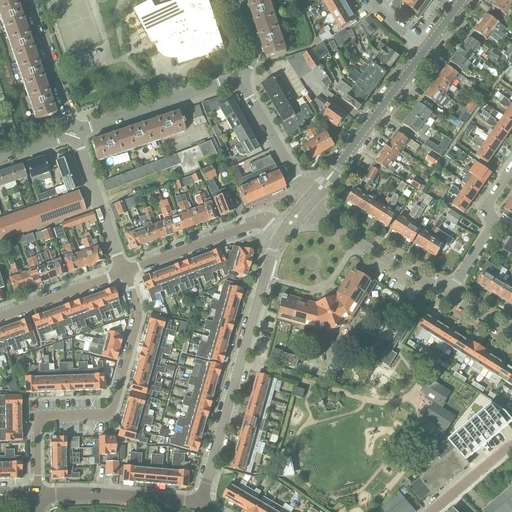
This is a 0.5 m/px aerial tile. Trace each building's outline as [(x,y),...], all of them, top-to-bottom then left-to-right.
[(15,0),(10,0),(0,3),(0,16),(6,34),(25,27),(15,0)] [(134,10),(141,23),(152,44),(157,41),(161,48),(160,48),(161,49),(162,51),(164,53),(167,54),(169,55),(172,55),(174,55),(176,55),(179,64),(205,56),(224,50),(208,0),(179,0),(155,8),(151,0),(134,10)] [(277,23),(269,0),(249,0),(248,0),(257,29),(277,23)] [(324,5),(326,8),(339,0),(322,0),(325,4),(324,5)] [(331,15),(347,5),(344,0),(339,0),(326,8),(328,11),(329,11),(331,15)] [(390,0),(392,2),(394,1),(409,12),(410,11),(413,13),(414,14),(416,16),(418,16),(420,14),(420,13),(424,8),(425,7),(415,0),(390,0)] [(511,5),(505,0),(497,0),(493,6),(495,7),(492,11),(504,20),(507,16),(506,15),(510,10),(511,11),(511,5)] [(323,29),(324,29),(328,26),(333,23),(352,12),(347,5),(331,15),(333,18),(332,19),(332,18),(324,23),(321,25),(323,29)] [(487,14),(480,22),(499,37),(502,33),(496,28),(499,23),(500,24),(504,20),(492,11),(489,15),(487,14)] [(341,32),(345,30),(357,22),(355,20),(356,20),(352,12),(333,23),(336,27),(338,26),(340,29),(339,29),(341,32)] [(360,23),(360,24),(364,32),(365,31),(370,36),(379,27),(369,17),(360,23)] [(486,40),(489,37),(499,44),(502,39),(499,37),(480,22),(474,31),(486,40)] [(286,52),(277,23),(257,29),(267,58),(286,52)] [(364,32),(360,24),(354,28),(357,35),(364,32)] [(331,30),(328,26),(324,29),(326,33),(322,35),(319,37),(322,42),(327,39),(328,40),(332,37),(329,31),(331,30)] [(6,34),(16,63),(35,56),(25,27),(6,34)] [(341,32),(339,34),(344,44),(350,41),(345,30),(341,32)] [(347,32),(345,30),(350,41),(353,47),(356,46),(354,41),(356,41),(355,39),(356,38),(352,30),(347,32)] [(333,37),(339,48),(344,45),(343,44),(344,44),(339,34),(333,37)] [(482,45),(481,46),(469,37),(463,45),(480,58),(484,52),(486,54),(489,50),(482,45)] [(329,44),(333,52),(337,49),(334,41),(329,44)] [(319,46),(324,57),(329,54),(323,43),(319,46)] [(381,43),(375,51),(393,64),(398,57),(385,47),(384,45),(381,43)] [(483,60),(480,58),(463,45),(462,44),(455,53),(456,54),(471,64),(477,68),(483,60)] [(503,50),(500,53),(508,58),(510,59),(511,56),(511,44),(506,53),(503,50)] [(312,50),(319,61),(324,57),(319,46),(312,50)] [(365,53),(370,57),(388,71),(393,64),(375,51),(370,47),(365,53)] [(319,61),(312,50),(307,53),(306,52),(286,59),(299,81),(321,66),(318,61),(319,61)] [(500,53),(494,50),(489,57),(502,66),(508,58),(500,53)] [(460,75),(464,78),(465,76),(469,78),(472,74),(467,70),(471,64),(456,54),(450,62),(462,71),(460,75)] [(35,56),(16,63),(26,91),(45,85),(35,56)] [(383,77),(388,71),(370,57),(365,63),(383,77)] [(482,67),(488,71),(491,66),(485,62),(482,67)] [(360,70),(365,74),(378,84),(383,77),(365,63),(360,70)] [(446,66),(440,75),(452,84),(457,79),(471,90),(475,85),(469,82),(464,78),(460,75),(459,76),(446,66)] [(373,90),(378,84),(365,74),(363,76),(353,69),(350,73),(373,90)] [(368,97),(373,90),(350,73),(347,77),(357,85),(355,87),(368,97)] [(440,75),(432,85),(445,95),(449,89),(455,94),(458,89),(452,84),(440,75)] [(261,85),(283,123),(281,125),(285,132),(294,127),(290,120),(296,117),(295,116),(273,78),(261,85)] [(327,78),(322,82),(326,87),(331,83),(327,78)] [(340,80),(338,84),(363,103),(368,97),(355,87),(353,90),(340,80)] [(479,87),(487,91),(490,85),(483,80),(479,87)] [(358,109),(363,103),(338,84),(334,88),(344,95),(342,97),(358,109)] [(45,85),(26,91),(36,120),(55,114),(45,85)] [(445,95),(432,85),(424,96),(437,105),(442,109),(450,99),(445,95)] [(314,100),(309,93),(306,96),(310,103),(314,100)] [(220,109),(226,120),(240,111),(233,100),(225,104),(221,97),(214,99),(218,110),(220,109)] [(324,104),(317,98),(313,103),(321,108),(324,104)] [(212,100),(208,101),(212,112),(218,110),(214,99),(212,100)] [(465,109),(472,114),(479,104),(472,99),(465,109)] [(206,114),(212,112),(208,101),(202,103),(206,114)] [(338,107),(329,101),(320,114),(327,120),(328,118),(338,126),(346,114),(337,108),(338,107)] [(411,114),(426,125),(430,120),(433,122),(436,117),(432,114),(419,103),(411,114)] [(294,127),(304,121),(313,115),(307,104),(300,109),(302,112),(295,116),(296,117),(290,120),(294,127)] [(199,105),(193,107),(197,119),(203,116),(199,105)] [(191,121),(197,119),(193,107),(187,109),(191,121)] [(465,109),(458,120),(457,121),(464,124),(465,125),(472,114),(465,109)] [(247,123),(240,111),(226,120),(233,132),(247,123)] [(149,122),(156,141),(185,131),(182,125),(184,124),(183,120),(181,120),(178,112),(149,122)] [(460,130),(464,124),(457,121),(458,120),(452,117),(445,113),(442,117),(449,121),(448,122),(460,130)] [(428,128),(425,125),(426,125),(411,114),(403,125),(421,138),(428,128)] [(196,126),(205,123),(203,116),(197,119),(191,121),(196,126)] [(509,134),(511,129),(511,121),(504,116),(499,124),(495,122),(496,121),(490,117),(488,120),(494,124),(497,126),(509,134)] [(294,127),(285,132),(289,138),(308,127),(304,121),(294,127)] [(149,122),(120,132),(127,151),(156,141),(149,122)] [(253,135),(247,123),(233,132),(239,143),(253,135)] [(469,124),(464,131),(469,135),(474,128),(469,124)] [(509,134),(497,126),(490,136),(502,144),(509,134)] [(315,128),(310,130),(313,136),(323,152),(334,146),(326,133),(324,129),(318,133),(315,128)] [(323,152),(313,136),(310,130),(306,133),(311,142),(305,146),(312,159),(323,152)] [(127,151),(120,132),(91,141),(98,161),(127,151)] [(397,133),(390,142),(402,151),(406,145),(416,152),(420,147),(410,140),(409,141),(397,133)] [(471,137),(474,140),(480,144),(483,146),(495,154),(502,144),(490,136),(485,144),(482,141),(482,140),(473,134),(471,137)] [(261,147),(253,135),(239,143),(246,155),(261,147)] [(214,140),(176,154),(180,165),(184,175),(199,169),(197,163),(221,153),(214,140)] [(474,140),(472,143),(477,147),(478,147),(481,149),(476,156),(488,164),(495,154),(483,146),(480,144),(474,140)] [(406,155),(402,151),(390,142),(382,152),(394,161),(399,155),(404,158),(406,155)] [(433,144),(430,150),(441,157),(444,151),(433,144)] [(235,167),(228,150),(220,154),(227,170),(235,167)] [(387,171),(390,173),(393,174),(395,171),(390,167),(394,161),(382,152),(375,162),(387,171)] [(436,166),(439,159),(437,158),(438,157),(432,153),(431,154),(430,153),(426,160),(436,166)] [(171,156),(175,166),(180,165),(176,154),(171,156)] [(54,189),(57,195),(83,186),(72,156),(55,162),(62,180),(64,186),(54,189)] [(171,156),(166,158),(170,168),(175,166),(171,156)] [(244,206),(285,188),(274,164),(269,156),(268,156),(269,156),(248,165),(252,174),(242,179),(238,180),(234,182),(244,206)] [(44,158),(26,164),(31,178),(41,174),(42,177),(49,174),(44,158)] [(166,158),(161,160),(165,170),(170,168),(166,158)] [(161,160),(156,162),(160,172),(165,170),(161,160)] [(156,162),(151,164),(155,174),(160,172),(156,162)] [(347,202),(357,208),(373,183),(379,173),(387,178),(390,173),(387,171),(375,162),(374,162),(368,171),(369,173),(366,178),(369,181),(362,192),(355,188),(347,202)] [(477,163),(472,170),(467,166),(465,169),(470,173),(485,184),(492,174),(477,163)] [(151,164),(146,166),(150,176),(155,174),(151,164)] [(11,169),(15,181),(20,180),(27,178),(22,165),(11,169)] [(146,166),(141,168),(145,178),(150,176),(146,166)] [(200,173),(210,193),(220,217),(233,211),(224,189),(218,191),(212,177),(215,176),(210,167),(200,173)] [(141,168),(136,169),(140,180),(145,178),(141,168)] [(0,174),(4,185),(15,181),(11,169),(0,172),(0,174)] [(136,169),(131,171),(135,182),(140,180),(136,169)] [(131,171),(126,173),(130,184),(135,182),(131,171)] [(420,178),(425,181),(430,174),(425,171),(420,178)] [(239,172),(231,176),(234,182),(238,180),(242,179),(239,172)] [(126,173),(121,175),(125,186),(130,184),(126,173)] [(191,176),(194,184),(202,181),(198,173),(191,176)] [(478,194),(485,184),(470,173),(468,177),(467,176),(462,182),(467,186),(478,194)] [(121,175),(116,177),(120,187),(125,186),(121,175)] [(183,179),(186,187),(194,184),(191,176),(183,179)] [(116,177),(111,179),(115,189),(120,187),(116,177)] [(419,190),(423,183),(415,178),(410,184),(419,190)] [(111,179),(106,181),(110,191),(115,189),(111,179)] [(177,190),(186,187),(183,179),(174,182),(177,190)] [(110,191),(106,181),(101,183),(105,193),(110,191)] [(450,189),(456,193),(458,189),(447,181),(444,185),(450,189)] [(402,182),(397,189),(401,191),(404,191),(407,185),(402,182)] [(357,208),(367,214),(376,201),(370,197),(376,185),(373,183),(357,208)] [(20,196),(16,185),(12,187),(15,197),(20,196)] [(478,194),(467,186),(460,195),(471,204),(478,194)] [(0,219),(0,241),(84,212),(77,192),(0,219)] [(47,192),(36,195),(38,202),(49,198),(47,192)] [(203,194),(199,195),(201,201),(208,220),(209,221),(217,218),(210,199),(205,200),(203,194)] [(388,204),(386,207),(378,221),(388,227),(397,214),(391,210),(394,206),(395,206),(396,205),(397,202),(398,201),(398,200),(399,198),(398,196),(394,194),(391,200),(388,204)] [(198,207),(194,209),(200,223),(208,220),(201,201),(199,195),(194,197),(198,207)] [(464,213),(471,204),(460,195),(453,205),(464,213)] [(181,213),(177,215),(182,230),(191,226),(180,197),(180,196),(175,197),(181,213)] [(191,226),(200,223),(194,209),(189,210),(191,207),(189,203),(187,202),(185,196),(180,197),(191,226)] [(421,229),(415,225),(424,210),(427,206),(428,206),(433,199),(427,196),(420,208),(402,236),(412,243),(421,229)] [(131,198),(123,201),(127,210),(135,207),(131,198)] [(174,233),(182,230),(177,215),(175,210),(171,212),(166,200),(162,202),(163,203),(165,208),(174,233)] [(506,211),(503,215),(511,220),(511,200),(504,210),(506,211)] [(126,211),(127,210),(123,201),(114,204),(118,216),(127,213),(126,211)] [(367,214),(378,221),(386,207),(376,201),(367,214)] [(165,236),(174,233),(165,208),(163,203),(158,205),(164,220),(159,221),(165,236)] [(392,230),(402,236),(420,208),(416,205),(406,220),(400,216),(392,230)] [(156,239),(165,236),(159,221),(155,223),(149,208),(145,209),(147,215),(156,239)] [(451,210),(445,218),(445,219),(456,226),(462,217),(451,210)] [(90,224),(96,222),(92,213),(78,218),(80,224),(81,223),(81,224),(89,221),(90,224)] [(139,218),(142,228),(148,242),(156,239),(147,215),(139,218)] [(140,245),(148,242),(142,228),(138,229),(135,219),(130,221),(131,226),(139,246),(140,246),(140,245)] [(62,228),(74,224),(72,220),(61,224),(61,226),(62,228)] [(423,230),(415,244),(425,251),(438,229),(439,229),(443,222),(439,220),(430,234),(423,230)] [(65,236),(62,228),(61,226),(52,229),(56,240),(65,236)] [(140,247),(140,245),(140,246),(139,246),(131,226),(123,229),(129,246),(128,246),(129,250),(130,250),(131,251),(132,250),(132,251),(136,250),(136,249),(140,247)] [(41,232),(43,239),(44,243),(54,239),(51,229),(41,232)] [(438,229),(425,251),(436,257),(444,244),(449,247),(453,240),(448,237),(442,233),(442,232),(439,229),(438,229)] [(38,241),(43,239),(41,232),(40,232),(35,233),(38,241)] [(35,241),(32,234),(24,237),(26,244),(35,241)] [(84,236),(85,239),(94,263),(103,260),(95,239),(91,241),(88,234),(84,236)] [(511,255),(511,254),(511,238),(510,237),(502,249),(511,255)] [(94,263),(85,239),(82,240),(85,250),(80,252),(86,266),(94,263)] [(12,240),(6,242),(9,249),(14,247),(12,240)] [(68,272),(77,269),(68,245),(67,242),(64,244),(66,251),(61,253),(68,272)] [(77,269),(86,266),(80,252),(76,253),(72,243),(68,245),(77,269)] [(225,257),(249,264),(253,252),(244,249),(244,250),(232,246),(231,252),(227,251),(225,257)] [(25,267),(26,271),(31,286),(40,283),(31,258),(29,251),(27,247),(22,248),(28,265),(25,267)] [(43,265),(49,279),(57,276),(48,252),(48,250),(44,251),(45,253),(44,253),(40,255),(43,265)] [(52,250),(48,252),(57,276),(66,273),(61,259),(56,260),(52,250)] [(222,258),(219,250),(210,253),(216,272),(221,270),(224,277),(229,275),(228,272),(222,258)] [(200,257),(209,282),(214,280),(211,274),(216,272),(210,253),(200,257)] [(40,283),(49,279),(43,265),(40,255),(35,257),(31,258),(40,283)] [(23,289),(14,264),(11,257),(7,258),(13,276),(9,277),(14,292),(23,289)] [(191,260),(197,279),(203,277),(205,283),(209,282),(200,257),(191,260)] [(246,276),(249,264),(225,257),(222,258),(228,272),(232,271),(237,272),(237,274),(246,276)] [(181,264),(190,289),(195,287),(192,281),(197,279),(191,260),(181,264)] [(483,277),(478,284),(480,285),(480,287),(483,288),(484,288),(489,291),(503,268),(499,266),(498,269),(487,262),(483,269),(486,271),(485,273),(484,273),(483,275),(483,277)] [(23,289),(31,286),(26,271),(21,273),(18,263),(14,264),(23,289)] [(172,267),(178,286),(184,284),(186,290),(190,289),(181,264),(172,267)] [(162,271),(171,296),(175,294),(173,288),(178,286),(172,267),(162,271)] [(354,268),(345,281),(367,295),(368,296),(376,284),(376,283),(360,273),(357,271),(357,270),(357,269),(357,268),(356,268),(355,268),(354,268)] [(503,268),(489,291),(494,294),(494,295),(496,296),(497,296),(499,297),(507,284),(502,280),(508,271),(503,268)] [(152,274),(159,293),(164,291),(167,297),(171,296),(162,271),(152,274)] [(152,274),(141,279),(144,287),(146,286),(147,290),(151,303),(156,301),(154,295),(159,293),(152,274)] [(336,296),(335,296),(338,298),(340,295),(359,307),(367,295),(345,281),(344,283),(343,285),(339,291),(336,296)] [(223,283),(220,296),(239,301),(242,289),(235,287),(236,284),(226,282),(223,283)] [(511,286),(507,284),(499,297),(500,298),(501,299),(503,301),(504,300),(509,303),(511,298),(511,286)] [(118,301),(116,296),(118,295),(115,288),(103,292),(110,311),(116,309),(118,315),(122,313),(118,301)] [(93,296),(102,321),(106,319),(104,313),(110,311),(103,292),(93,296)] [(279,315),(277,321),(278,321),(292,325),(293,323),(292,323),(299,299),(285,295),(284,295),(283,295),(282,295),(282,296),(282,297),(282,298),(283,298),(284,298),(283,302),(279,315)] [(311,306),(306,327),(319,331),(319,330),(323,331),(326,331),(329,332),(335,330),(336,333),(334,334),(338,347),(348,344),(343,330),(341,331),(339,328),(345,326),(347,323),(349,322),(351,319),(352,319),(359,307),(340,295),(338,298),(335,296),(316,304),(315,307),(311,306)] [(83,300),(89,319),(95,316),(97,323),(102,321),(93,296),(83,300)] [(236,312),(239,301),(220,296),(218,302),(211,300),(210,304),(236,312)] [(299,299),(292,323),(293,323),(306,327),(311,306),(315,307),(316,304),(299,299)] [(73,303),(82,328),(86,327),(84,321),(89,319),(83,300),(73,303)] [(400,315),(405,314),(410,307),(402,302),(399,307),(397,306),(394,311),(400,315)] [(62,307),(69,326),(75,324),(77,330),(82,328),(73,303),(62,307)] [(233,322),(236,312),(210,304),(209,309),(215,311),(214,317),(233,322)] [(52,311),(61,336),(66,334),(63,328),(69,326),(62,307),(52,311)] [(400,315),(394,311),(392,310),(388,316),(396,321),(400,315)] [(42,314),(49,333),(55,331),(57,337),(61,336),(52,311),(42,314)] [(42,314),(32,318),(41,343),(45,342),(43,336),(49,333),(42,314)] [(157,318),(158,316),(151,314),(148,325),(175,333),(176,328),(170,327),(171,322),(165,320),(157,318)] [(419,337),(423,339),(435,320),(426,314),(418,327),(414,334),(419,337)] [(230,332),(233,322),(214,317),(212,323),(205,321),(204,325),(230,332)] [(37,345),(28,319),(19,323),(25,342),(30,340),(32,346),(37,345)] [(436,338),(444,325),(435,320),(423,339),(427,342),(432,335),(436,338)] [(9,326),(18,351),(22,350),(20,344),(25,342),(19,323),(9,326)] [(175,333),(148,325),(145,334),(166,340),(167,336),(173,338),(175,333)] [(227,343),(230,332),(204,325),(203,330),(209,331),(208,337),(227,343)] [(402,325),(393,340),(399,343),(408,329),(402,325)] [(437,348),(440,350),(453,331),(444,325),(436,338),(440,341),(436,348),(437,348)] [(0,329),(0,331),(6,348),(11,347),(13,353),(17,351),(18,351),(9,326),(0,329)] [(461,336),(453,331),(440,350),(445,353),(449,346),(453,349),(461,336)] [(106,341),(104,347),(118,351),(122,336),(108,332),(106,341)] [(145,334),(143,344),(170,351),(171,347),(165,345),(166,340),(145,334)] [(470,342),(461,336),(453,349),(458,352),(453,359),(458,362),(470,342)] [(224,353),(227,343),(208,337),(206,343),(200,341),(198,346),(224,353)] [(91,343),(98,345),(104,347),(106,341),(99,339),(99,340),(92,339),(91,343)] [(63,351),(63,342),(53,345),(53,351),(63,351)] [(466,357),(471,360),(479,348),(470,342),(458,362),(462,364),(466,357)] [(102,356),(116,360),(118,351),(104,347),(98,345),(91,343),(88,353),(102,357),(102,356)] [(140,353),(161,359),(162,354),(169,356),(170,351),(143,344),(140,353)] [(221,364),(224,353),(198,346),(195,357),(208,360),(221,364)] [(488,353),(479,348),(471,360),(475,363),(471,370),(475,373),(488,353)] [(270,359),(281,362),(284,352),(273,349),(270,359)] [(387,349),(377,366),(379,368),(382,363),(389,367),(397,355),(387,349)] [(140,353),(138,362),(165,370),(166,365),(160,363),(161,359),(140,353)] [(484,368),(489,371),(497,359),(488,353),(475,373),(480,375),(484,368)] [(299,358),(283,354),(281,362),(297,367),(299,358)] [(45,392),(55,392),(54,370),(49,371),(49,364),(48,364),(48,356),(43,357),(44,364),(45,392)] [(505,364),(497,359),(489,371),(494,375),(490,381),(493,383),(505,364)] [(221,367),(194,360),(193,364),(200,366),(198,372),(218,377),(221,367)] [(83,391),(93,390),(92,369),(87,369),(87,362),(82,363),(83,391)] [(97,369),(92,369),(93,390),(105,390),(105,382),(103,383),(102,379),(103,379),(102,362),(97,362),(97,369)] [(138,362),(135,371),(156,377),(157,372),(164,374),(165,370),(138,362)] [(55,392),(64,391),(63,363),(59,363),(59,370),(54,370),(55,392)] [(68,363),(63,363),(64,391),(74,391),(73,370),(68,370),(68,363)] [(74,391),(83,391),(82,363),(78,363),(78,370),(73,370),(74,391)] [(25,393),(36,392),(35,371),(30,371),(29,364),(24,365),(24,381),(25,381),(25,393)] [(45,392),(44,364),(40,364),(40,371),(35,371),(36,392),(45,392)] [(506,382),(507,382),(511,373),(511,368),(505,364),(493,383),(497,386),(501,379),(506,382)] [(428,393),(437,399),(425,418),(446,431),(454,417),(440,408),(444,402),(440,400),(447,391),(444,389),(434,383),(442,371),(437,367),(436,367),(422,390),(420,393),(426,396),(428,393)] [(135,371),(133,380),(160,387),(161,384),(155,382),(156,377),(135,371)] [(215,387),(218,377),(198,372),(197,377),(190,375),(189,380),(215,387)] [(510,395),(511,394),(511,392),(511,373),(507,382),(506,382),(503,387),(508,390),(507,393),(510,395)] [(258,374),(255,385),(274,390),(277,380),(258,374)] [(159,391),(160,387),(133,380),(130,390),(145,394),(144,395),(151,397),(153,389),(159,391)] [(215,387),(189,380),(187,385),(194,387),(192,393),(212,398),(215,387)] [(255,385),(252,395),(271,401),(274,390),(255,385)] [(303,399),(305,391),(297,388),(295,397),(303,399)] [(130,393),(127,404),(148,410),(150,404),(156,405),(158,400),(145,397),(130,393)] [(209,408),(212,398),(192,393),(191,399),(184,397),(183,401),(209,408)] [(0,407),(21,407),(20,396),(5,396),(0,395),(0,407)] [(271,401),(252,395),(249,406),(269,411),(272,412),(273,408),(270,407),(271,401)] [(209,408),(183,401),(182,405),(188,407),(187,413),(206,419),(209,408)] [(491,403),(490,404),(490,405),(506,423),(508,426),(511,422),(511,419),(505,412),(491,403)] [(124,414),(152,422),(153,418),(147,416),(148,410),(127,404),(124,414)] [(490,404),(483,410),(483,411),(499,429),(501,432),(508,426),(506,423),(490,405),(490,404)] [(266,421),(269,411),(249,406),(246,416),(260,420),(266,421)] [(0,418),(21,419),(21,407),(0,407),(0,418)] [(483,410),(476,416),(492,435),(494,437),(501,432),(499,429),(483,411),(483,410)] [(203,429),(206,419),(187,413),(185,419),(178,417),(177,421),(203,429)] [(124,414),(121,425),(143,431),(144,425),(151,427),(152,422),(124,414)] [(257,428),(260,420),(246,416),(243,426),(263,432),(266,433),(268,428),(260,426),(260,428),(257,428)] [(476,416),(469,422),(485,441),(487,443),(494,437),(492,435),(476,416)] [(0,430),(21,430),(21,419),(0,418),(0,430)] [(183,428),(181,434),(200,439),(203,429),(177,421),(176,426),(183,428)] [(469,422),(462,428),(478,447),(480,449),(487,443),(485,441),(469,422)] [(133,441),(146,444),(147,440),(141,438),(143,431),(121,425),(118,436),(133,440),(133,441)] [(243,426),(240,437),(260,442),(263,432),(243,426)] [(462,428),(455,434),(471,453),(473,455),(480,449),(478,447),(462,428)] [(21,441),(21,430),(0,430),(0,441),(6,442),(21,441)] [(200,439),(181,434),(176,432),(175,438),(171,437),(169,445),(189,450),(197,452),(200,439)] [(455,434),(448,440),(464,459),(466,461),(473,455),(471,453),(455,434)] [(270,442),(276,444),(278,437),(272,435),(270,442)] [(162,444),(164,438),(158,436),(156,443),(162,444)] [(50,437),(50,449),(72,448),(72,443),(79,443),(78,438),(65,438),(60,438),(60,437),(50,437)] [(238,447),(257,453),(260,442),(240,437),(238,447)] [(99,438),(98,438),(98,441),(99,448),(99,455),(107,455),(107,458),(106,458),(106,476),(111,476),(111,477),(114,477),(114,476),(118,476),(118,453),(115,453),(115,438),(114,438),(99,438)] [(427,475),(411,488),(421,500),(427,495),(430,498),(435,493),(436,493),(439,490),(440,490),(440,489),(443,486),(443,487),(444,486),(447,483),(448,483),(451,480),(452,480),(452,479),(455,476),(455,477),(456,476),(459,473),(460,473),(463,470),(464,469),(469,465),(466,461),(464,459),(448,440),(446,438),(421,468),(427,475)] [(238,447),(235,458),(254,463),(257,453),(238,447)] [(50,449),(51,459),(79,458),(79,453),(72,454),(72,448),(50,449)] [(0,456),(0,479),(10,479),(9,450),(5,450),(5,457),(0,456)] [(10,479),(21,479),(21,463),(21,456),(14,456),(14,450),(9,450),(10,479)] [(134,483),(136,453),(130,453),(129,467),(124,467),(123,482),(134,483)] [(134,483),(144,484),(145,469),(141,468),(142,454),(136,453),(134,483)] [(165,485),(176,486),(178,454),(172,453),(171,471),(166,470),(165,485)] [(183,472),(184,454),(178,454),(176,486),(187,487),(188,472),(183,472)] [(155,485),(157,455),(151,455),(150,469),(145,469),(144,484),(155,485)] [(155,485),(165,485),(166,470),(162,470),(163,456),(157,455),(155,485)] [(51,459),(51,469),(72,468),(72,463),(79,463),(79,458),(51,459)] [(232,468),(251,474),(254,463),(235,458),(232,468)] [(72,474),(72,468),(51,469),(51,480),(60,480),(60,479),(66,478),(66,479),(79,479),(79,473),(72,474)] [(403,485),(406,488),(412,483),(408,479),(403,485)] [(246,487),(247,484),(242,481),(238,489),(230,485),(224,496),(236,503),(245,487),(246,487)] [(511,511),(511,486),(482,511),(481,511),(511,511)] [(245,509),(254,492),(246,487),(245,487),(236,503),(245,509)] [(245,509),(250,511),(255,511),(261,503),(260,503),(256,500),(261,492),(256,489),(254,492),(245,509)] [(380,511),(416,511),(406,499),(405,499),(398,491),(380,511)] [(260,503),(261,503),(255,511),(267,511),(273,503),(263,497),(260,503)] [(273,503),(267,511),(280,511),(282,508),(273,503)]
